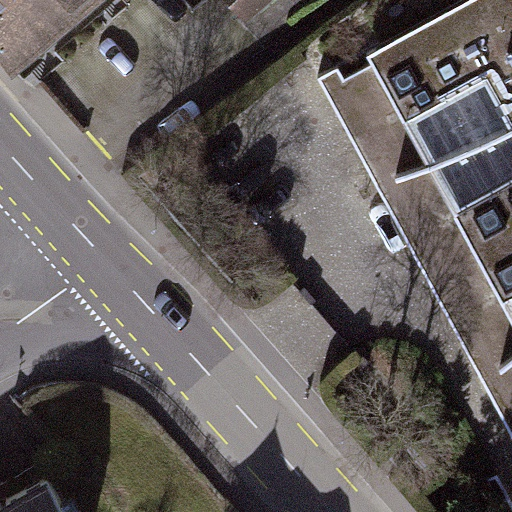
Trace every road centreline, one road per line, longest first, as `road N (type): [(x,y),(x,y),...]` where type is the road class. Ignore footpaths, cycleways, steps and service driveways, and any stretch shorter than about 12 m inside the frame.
road 1 (primary): [(106,264),(326,511)]
road 2 (primary): [(0,142),(106,264)]
road 3 (residential): [(0,336),(106,264)]
